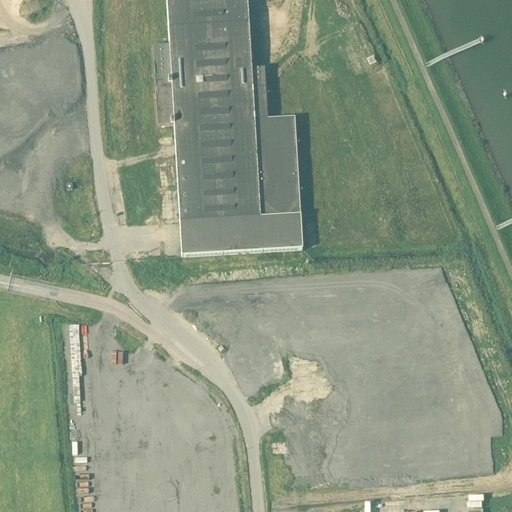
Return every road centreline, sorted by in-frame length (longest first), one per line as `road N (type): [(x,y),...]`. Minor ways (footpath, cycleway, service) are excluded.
road 1 (unclassified): [(37,511),(25,328),(44,292),(110,233),(143,182),(136,0)]
road 2 (track): [(95,245),(240,407),(255,469)]
road 3 (track): [(0,229),(24,186),(92,131),(79,0)]
